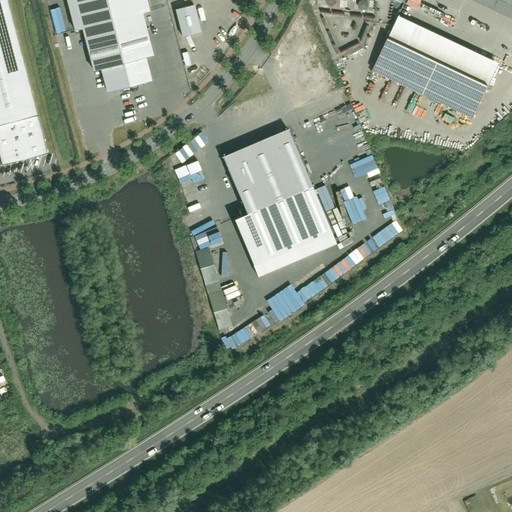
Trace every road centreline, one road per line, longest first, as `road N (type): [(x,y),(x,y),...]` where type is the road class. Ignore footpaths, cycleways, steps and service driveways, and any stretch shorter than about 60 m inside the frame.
road 1 (primary): [(48,511),(379,293),(511,187)]
road 2 (residential): [(0,206),(85,179),(158,140),(226,79),(280,0)]
